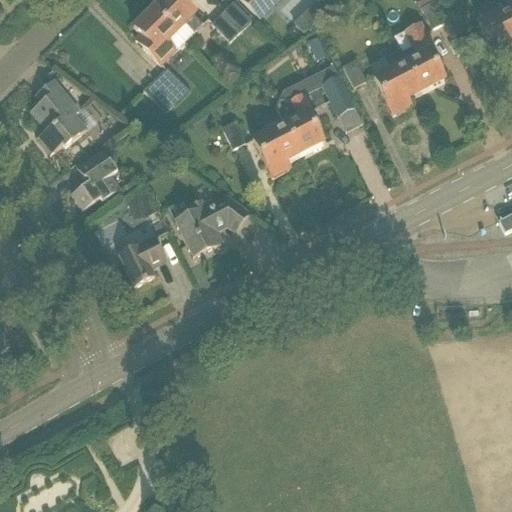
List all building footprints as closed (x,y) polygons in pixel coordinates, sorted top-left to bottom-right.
[(184,46),(194,37),(202,29),(193,19),(194,18),(175,0),(164,0),(152,13),(184,46)] [(235,0),(235,1),(259,25),(283,1),(281,0),(235,0)] [(432,34),(444,27),(433,7),(436,5),(433,0),(427,0),(417,6),(432,34)] [(511,18),(511,0),(503,0),(508,11),(511,18)] [(444,11),(458,39),(471,32),(460,11),(459,11),(455,5),(444,11)] [(229,45),(250,23),(233,6),(211,28),(229,45)] [(477,27),(497,66),(511,58),(511,52),(511,50),(511,49),(511,18),(508,11),(477,27)] [(142,51),(161,70),(166,64),(174,56),(184,46),(152,13),(133,32),(147,46),(142,51)] [(303,38),(313,28),(303,18),(293,28),(303,38)] [(405,35),(409,45),(417,59),(404,66),(419,97),(443,85),(436,71),(440,69),(424,37),(419,27),(405,35)] [(404,66),(389,74),(383,63),(367,72),(392,120),(410,111),(406,104),(419,97),(404,66)] [(342,70),(353,93),(365,86),(354,64),(342,70)] [(321,76),(326,87),(337,81),(332,71),(321,76)] [(166,73),(143,95),(166,118),(189,95),(166,73)] [(337,121),(353,113),(337,81),(326,87),(321,89),(337,121)] [(63,150),(65,153),(85,136),(73,121),(79,116),(52,85),(35,99),(42,106),(30,116),(46,135),(36,144),(50,160),(63,150)] [(303,99),(289,106),(278,106),(275,112),(283,128),(299,159),(322,147),(314,132),(318,130),(303,99)] [(233,127),(224,132),(221,133),(231,155),(244,149),(233,127)] [(252,144),(271,182),(289,173),(285,166),(299,159),(283,128),(252,144)] [(71,199),(83,216),(100,204),(102,207),(120,196),(110,182),(117,177),(103,156),(77,173),(87,188),(71,199)] [(133,219),(147,217),(144,197),(129,200),(133,219)] [(175,227),(192,263),(216,251),(210,239),(227,231),(234,236),(248,218),(227,202),(175,227)] [(511,220),(500,227),(505,237),(511,233),(511,220)] [(118,260),(134,292),(154,282),(149,271),(164,263),(154,243),(138,250),(118,260)] [(0,357),(9,353),(0,337),(0,357)]
